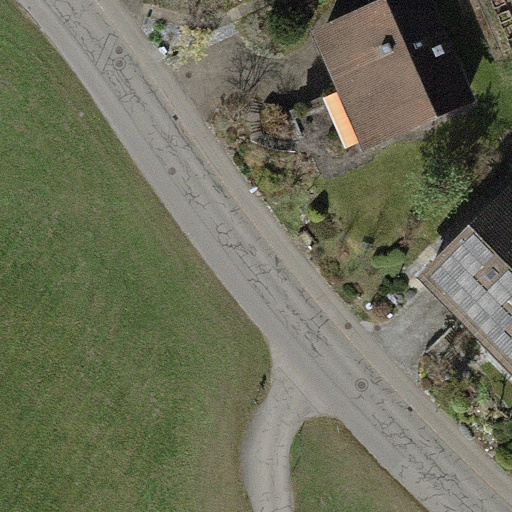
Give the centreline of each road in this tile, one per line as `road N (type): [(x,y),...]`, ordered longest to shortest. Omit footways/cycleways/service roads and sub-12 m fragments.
road 1 (residential): [(59,0),(245,262),(333,362)]
road 2 (residential): [(333,362),(483,511)]
road 3 (unclassified): [(274,511),(267,468),(274,431),(333,362)]
